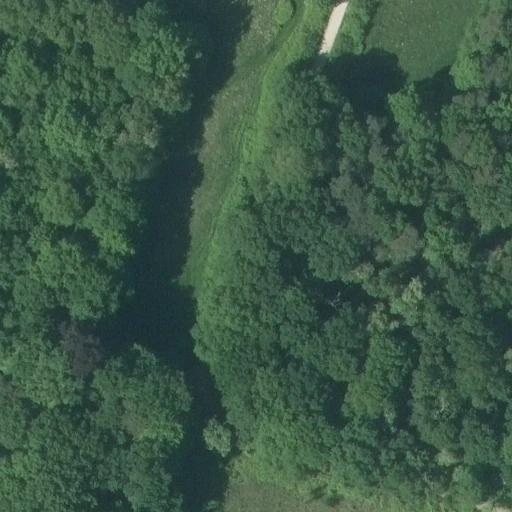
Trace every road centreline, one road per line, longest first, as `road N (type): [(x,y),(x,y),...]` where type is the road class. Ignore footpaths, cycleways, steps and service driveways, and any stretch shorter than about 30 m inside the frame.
road 1 (track): [(343,0),(160,511)]
road 2 (track): [(197,399),(511,510)]
